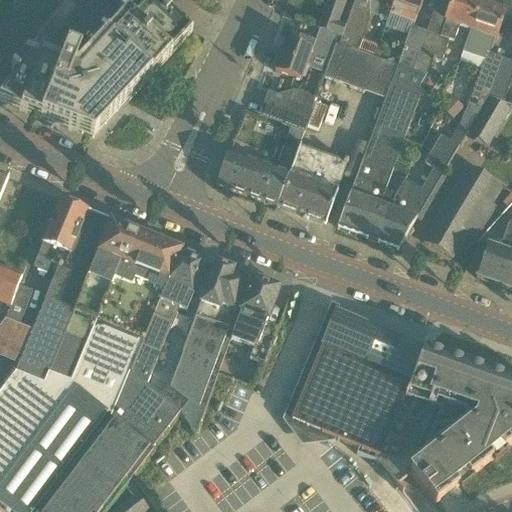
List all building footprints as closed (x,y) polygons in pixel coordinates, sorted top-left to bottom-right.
[(160,66),(161,66),(171,55),(164,48),(174,38),(181,44),(191,33),(155,0),(149,0),(84,72),(76,69),(74,69),(80,54),(67,49),(61,63),(59,70),(22,56),(10,72),(15,76),(0,96),(0,104),(69,131),(70,131),(93,140),(127,101),(128,101),(129,101),(131,99),(130,99),(140,88),(140,89),(151,77),(150,76),(160,66)] [(338,38),(337,38),(342,40),(347,27),(338,24),(346,0),(326,0),(316,30),(318,31),(338,38)] [(347,27),(342,40),(340,47),(358,53),(371,15),(376,16),(381,0),(393,4),(394,0),(366,0),(363,11),(354,8),(347,27)] [(414,24),(418,13),(419,13),(423,0),(394,0),(393,4),(389,15),(414,24)] [(452,44),(458,28),(470,32),(479,5),(465,0),(452,0),(445,23),(439,38),(426,33),(418,56),(440,64),(448,43),(452,44)] [(487,99),(489,98),(501,60),(488,55),(493,40),(496,41),(505,14),(479,5),(470,32),(462,55),(483,62),(472,94),(487,99)] [(418,56),(426,33),(411,28),(397,67),(412,73),(418,56)] [(0,33),(0,85),(10,72),(22,56),(29,47),(8,31),(4,37),(0,33)] [(314,42),(311,54),(329,60),(337,38),(338,38),(318,31),(314,42)] [(285,44),(274,73),(301,83),(311,54),(314,42),(299,36),(295,47),(285,44)] [(364,94),(365,93),(377,61),(358,53),(340,47),(335,45),(323,79),(364,94)] [(511,63),(501,60),(489,98),(503,103),(511,77),(511,63)] [(337,230),(377,244),(390,211),(379,207),(422,92),(418,90),(426,78),(412,73),(397,67),(368,146),(363,160),(353,185),(337,230)] [(487,99),(472,94),(460,129),(466,136),(477,116),(487,99)] [(467,137),(488,149),(510,112),(508,111),(511,107),(489,99),(467,137)] [(289,104),(285,115),(307,122),(311,111),(289,104)] [(326,109),(315,105),(307,128),(318,132),(326,109)] [(281,126),(303,134),(307,122),(285,115),(281,126)] [(395,199),(390,211),(377,244),(398,252),(415,221),(458,149),(440,138),(423,165),(432,171),(420,191),(404,182),(395,199)] [(347,164),(323,155),(301,147),(297,157),(279,209),(325,225),(347,164)] [(274,171),(262,203),(279,209),(297,157),(282,151),(277,167),(280,169),(279,173),(274,171)] [(274,171),(227,154),(215,186),(262,203),(274,171)] [(485,201),(493,188),(466,172),(423,244),(450,260),(466,233),(474,238),(480,236),(496,208),(485,201)] [(5,321),(0,327),(0,358),(18,366),(20,364),(50,375),(73,385),(76,386),(109,414),(111,416),(129,374),(130,375),(140,350),(142,347),(166,287),(169,280),(178,258),(181,252),(111,223),(58,201),(40,244),(42,245),(32,269),(46,275),(51,263),(59,266),(33,332),(20,327),(32,293),(18,288),(12,309),(10,308),(5,321)] [(511,221),(507,225),(511,226),(511,252),(500,288),(511,292),(511,221)] [(476,280),(500,288),(511,252),(511,226),(507,225),(498,251),(487,247),(476,280)] [(188,296),(189,294),(190,294),(202,265),(202,263),(200,262),(198,259),(193,257),(189,258),(187,257),(185,260),(178,258),(169,280),(166,287),(142,347),(159,354),(177,311),(186,315),(192,298),(188,296)] [(214,270),(169,390),(187,405),(182,412),(194,435),(231,337),(250,286),(245,284),(246,281),(245,278),(242,277),(240,279),(240,280),(230,277),(232,272),(215,265),(214,270)] [(0,304),(10,308),(12,309),(18,288),(22,278),(0,268),(0,304)] [(263,366),(263,364),(276,330),(265,326),(278,292),(269,289),(252,281),(250,286),(231,337),(233,337),(231,343),(252,351),(248,361),(263,366)] [(290,421),(378,458),(409,388),(424,351),(422,351),(335,314),(322,347),(290,421)] [(158,357),(140,350),(130,375),(129,374),(111,416),(112,419),(153,451),(166,434),(182,412),(187,405),(169,390),(168,389),(159,400),(145,389),(158,357)] [(511,382),(442,358),(428,353),(424,351),(409,388),(378,458),(379,459),(377,465),(379,467),(397,488),(398,488),(411,477),(425,495),(426,494),(435,505),(511,444),(511,382)] [(0,487),(76,386),(73,385),(50,375),(20,364),(18,366),(15,374),(0,394),(0,487)] [(36,511),(109,414),(76,386),(0,487),(0,507),(6,511),(36,511)] [(108,511),(124,493),(155,453),(153,451),(112,419),(39,511),(108,511)]
